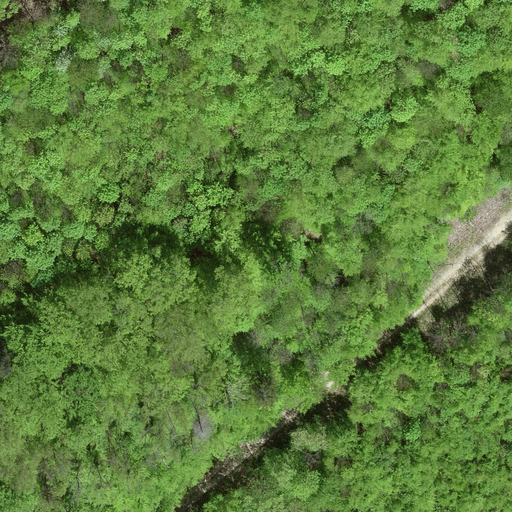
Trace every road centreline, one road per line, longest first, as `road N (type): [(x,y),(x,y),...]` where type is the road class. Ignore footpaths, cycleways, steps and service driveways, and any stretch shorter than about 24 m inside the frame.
road 1 (track): [(359,354),(172,511)]
road 2 (track): [(511,224),(359,354)]
